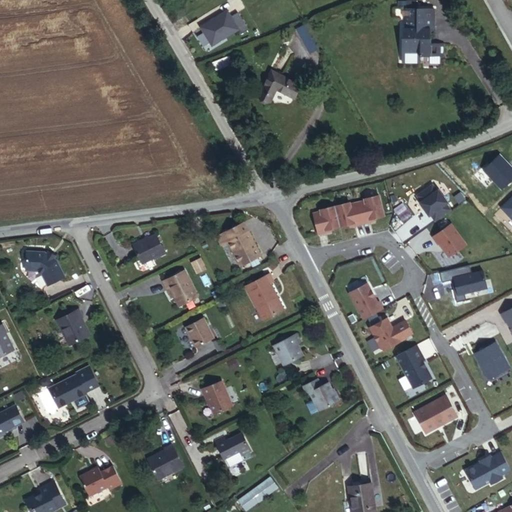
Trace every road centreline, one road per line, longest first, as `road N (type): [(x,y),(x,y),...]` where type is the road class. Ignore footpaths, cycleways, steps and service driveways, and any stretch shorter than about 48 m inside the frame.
road 1 (residential): [(411,467),(487,426),(456,355),(417,295),(411,268),(386,237),(303,261)]
road 2 (residential): [(0,474),(149,399),(154,387),(75,224)]
road 3 (residential): [(511,127),(424,162),(270,196)]
road 4 (residential): [(411,467),(303,261)]
road 5 (residential): [(270,196),(149,0)]
road 6 (residential): [(270,196),(75,224)]
